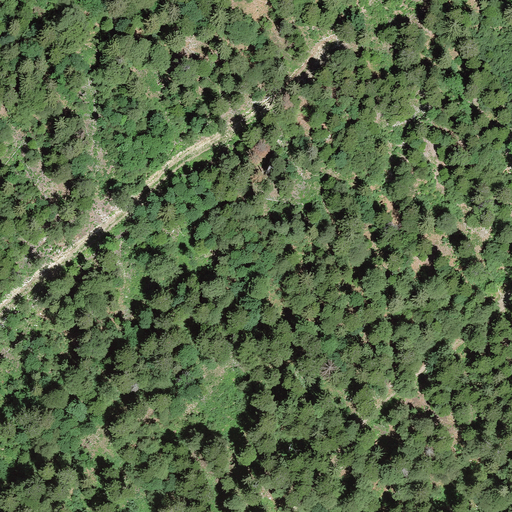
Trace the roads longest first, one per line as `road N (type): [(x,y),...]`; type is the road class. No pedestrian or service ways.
road 1 (track): [(0,314),(135,206),(167,169),(282,99),(332,39)]
road 2 (track): [(285,511),(391,391),(511,296)]
